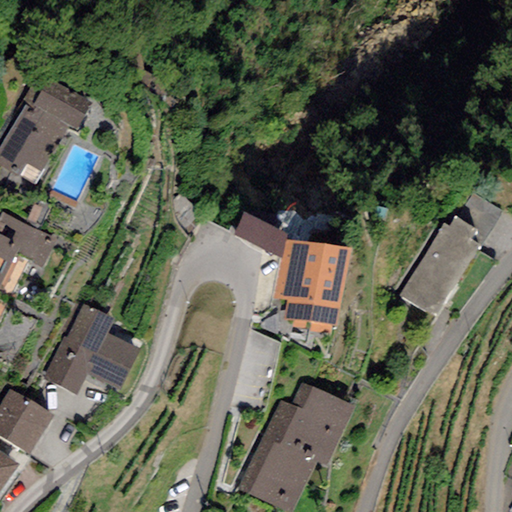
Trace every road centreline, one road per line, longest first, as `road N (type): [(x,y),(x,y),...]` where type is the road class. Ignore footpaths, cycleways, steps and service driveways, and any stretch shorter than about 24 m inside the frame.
road 1 (residential): [(191,511),(242,318),(241,262),(215,248),(197,259),(186,281),(143,397),(119,427),(13,511)]
road 2 (residential): [(362,511),(383,445),(511,259)]
road 3 (residential): [(511,392),(496,447),(492,511)]
